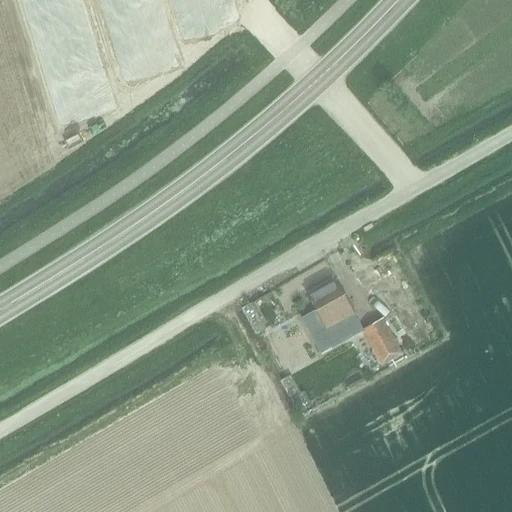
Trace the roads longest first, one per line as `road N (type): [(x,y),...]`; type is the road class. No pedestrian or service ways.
road 1 (unclassified): [(0,431),(511,134)]
road 2 (secondary): [(0,309),(233,153),(399,0)]
